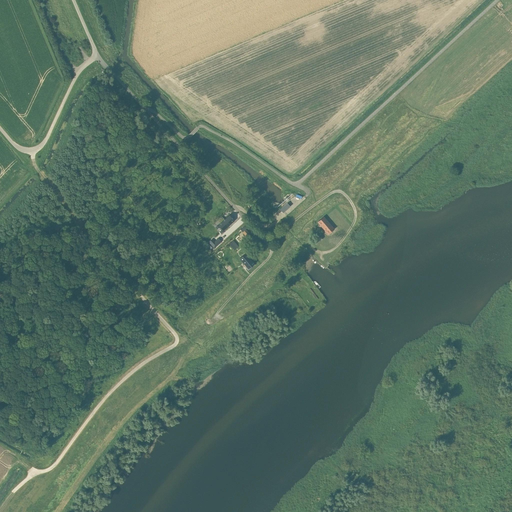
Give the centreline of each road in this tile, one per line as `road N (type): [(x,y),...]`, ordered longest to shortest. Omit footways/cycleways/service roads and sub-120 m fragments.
road 1 (track): [(23,511),(100,403),(177,338)]
road 2 (track): [(146,302),(40,174),(32,153)]
road 3 (unclassified): [(0,129),(18,150),(38,150),(75,73),(96,54)]
road 4 (track): [(437,93),(340,192)]
road 5 (unclassified): [(178,146),(96,54)]
